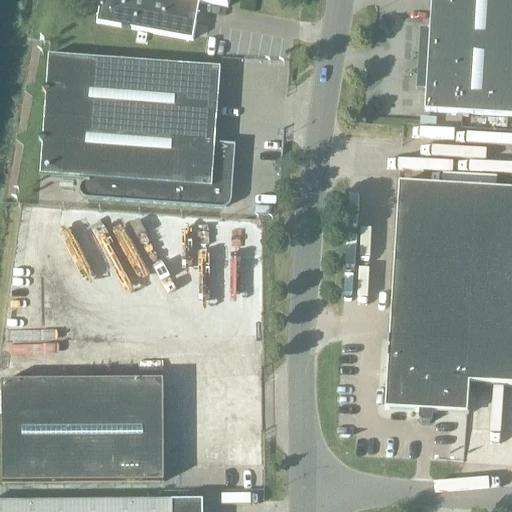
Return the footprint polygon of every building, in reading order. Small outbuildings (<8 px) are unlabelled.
[(101,0),(97,24),(193,40),(199,2),(227,9),(228,0),(101,0)] [(511,0),(431,0),(430,32),(420,32),(416,93),(426,93),(425,113),(511,118),(511,0)] [(46,96),(43,137),(39,141),(43,145),(40,177),(89,180),(89,183),(85,183),(81,186),(79,191),(80,195),(83,199),(88,200),(222,210),(226,209),(230,206),(231,202),(235,147),(215,145),(220,70),(49,57),(47,88),(43,92),(46,96)] [(511,192),(399,186),(385,411),(467,417),(469,385),(511,388),(511,192)] [(2,383),(3,485),(164,483),(163,382),(2,383)] [(0,506),(0,511),(199,511),(200,503),(0,506)]
